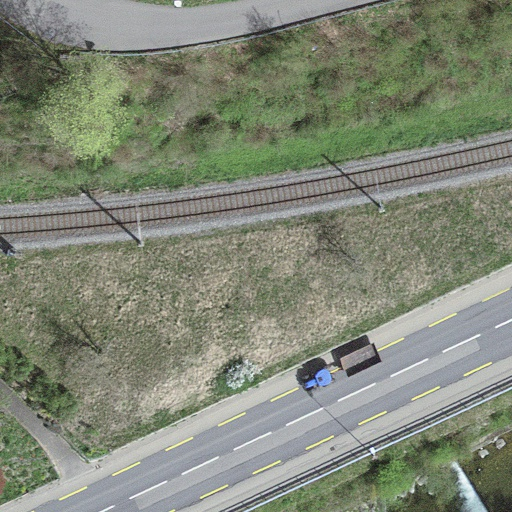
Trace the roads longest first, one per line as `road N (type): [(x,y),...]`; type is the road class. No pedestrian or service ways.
road 1 (primary): [(95,511),(511,317)]
road 2 (unclassified): [(45,0),(128,26),(207,28),(326,0)]
